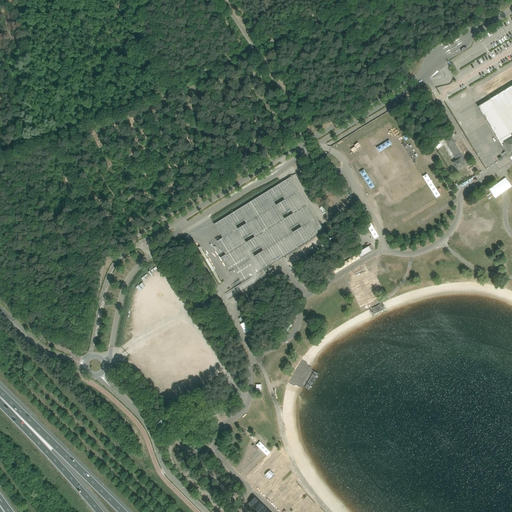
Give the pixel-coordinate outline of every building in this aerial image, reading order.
[(494,108),(485,113),(487,117),(488,119),(486,120),(494,132),(495,135),(503,148),(504,149),(507,147),(505,143),(511,139),(511,138),(511,135),(511,134),(511,132),(511,85),(489,100),(492,104),(494,108)] [(462,162),(465,160),(455,143),(455,142),(454,142),(452,138),(452,137),(451,137),(445,141),(449,146),(448,146),(457,160),(453,163),(457,169),(464,165),(462,162)] [(290,176),(213,223),(223,238),(217,241),(226,255),(221,258),(229,272),(233,269),(242,283),(225,293),(229,300),(258,282),(267,274),(264,270),(310,241),(323,228),(290,176)] [(361,256),(371,250),(374,249),(371,245),(368,246),(358,252),(361,256)] [(281,481),(267,465),(256,476),(270,491),(281,481)] [(313,491),(305,499),(312,505),(319,498),(313,491)]
